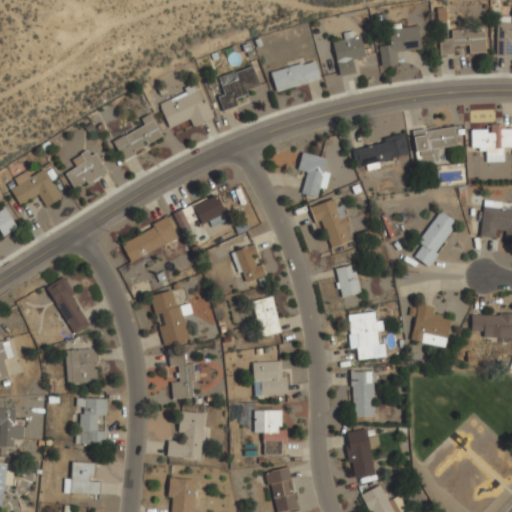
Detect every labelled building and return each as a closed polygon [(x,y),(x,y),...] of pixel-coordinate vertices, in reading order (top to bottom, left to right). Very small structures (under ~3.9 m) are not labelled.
[(511,55),(511,42),(511,22),(495,23),(496,55),(511,55)] [(378,46),(381,66),(397,64),(396,52),(420,49),(417,26),(388,29),(390,45),(378,46)] [(485,52),(484,30),(451,32),(451,39),(439,39),(439,55),(452,54),(452,45),(468,45),(469,53),(485,52)] [(332,41),(338,76),(355,73),(352,59),(364,57),(360,36),(352,37),(351,32),(345,33),(346,39),(332,41)] [(275,91),(319,79),(314,60),(270,72),(275,91)] [(258,86),(252,66),(217,77),(223,94),(217,96),(222,111),(237,106),(234,99),(247,95),(245,90),(258,86)] [(158,103),(168,128),(189,119),(192,126),(214,118),(206,100),(201,102),(194,84),(184,88),(186,92),(158,103)] [(162,138),(149,114),(139,118),(143,125),(112,141),(121,159),(162,138)] [(503,161),(503,149),(511,148),(511,125),(470,125),(471,151),(483,151),(484,161),(503,161)] [(412,131),(416,164),(436,162),(435,149),(457,146),(455,126),(412,131)] [(403,136),(350,148),(355,168),(407,155),(403,136)] [(73,189),(106,173),(96,153),(89,156),(87,151),(71,159),(75,167),(65,172),(73,189)] [(316,197),(319,188),(321,189),(329,159),(301,152),(296,171),(306,174),(301,193),(316,197)] [(18,205),(38,194),(45,207),(60,198),(44,168),(29,177),(26,171),(13,178),(17,185),(10,189),(18,205)] [(227,219),(216,194),(181,210),(188,226),(206,218),(210,227),(227,219)] [(342,205),(336,207),(333,199),(309,208),(315,227),(322,225),(330,247),(354,240),(342,205)] [(511,208),(491,206),(491,207),(482,206),(479,237),(511,240),(511,208)] [(0,232),(2,236),(16,228),(5,208),(0,210),(0,232)] [(410,256),(427,267),(456,222),(439,211),(410,256)] [(178,239),(170,219),(120,240),(129,261),(178,239)] [(239,283),(264,277),(255,244),(231,251),(239,283)] [(358,294),(354,265),(334,268),(338,297),(358,294)] [(65,277),(48,285),(69,335),(87,327),(65,277)] [(150,295),(162,346),(187,340),(175,289),(150,295)] [(252,301),(260,336),(279,332),(272,297),(252,301)] [(409,340),(443,348),(449,319),(432,315),(434,307),(417,304),(409,340)] [(357,359),(377,358),(374,312),(348,314),(349,336),(355,335),(357,359)] [(511,337),(511,313),(469,313),(469,337),(511,337)] [(0,341),(0,378),(7,377),(3,357),(10,355),(7,340),(0,341)] [(65,383),(97,383),(96,349),(64,349),(65,383)] [(192,398),(191,382),(198,382),(197,363),(185,363),(185,352),(167,353),(168,367),(177,367),(178,381),(170,381),(171,399),(192,398)] [(285,362),(252,362),(252,395),(285,395),(285,362)] [(373,371),(350,371),(350,416),(373,416),(373,371)] [(106,398),(75,398),(75,410),(76,410),(75,444),(104,444),(104,430),(96,430),(97,418),(106,418),(106,398)] [(0,447),(12,448),(13,437),(22,438),(23,409),(0,408),(0,447)] [(284,410),(253,411),(253,433),(263,432),(263,455),(284,455),(284,410)] [(201,459),(202,413),(179,412),(178,439),(167,439),(166,458),(201,459)] [(373,475),(369,451),(379,449),(377,434),(368,436),(367,428),(342,433),(350,479),(373,475)] [(100,494),(100,483),(91,483),(92,463),(67,462),(67,493),(100,494)] [(8,464),(0,463),(0,507),(6,508),(9,471),(7,471),(8,464)] [(288,467),(265,472),(272,511),(278,511),(296,509),(288,467)] [(166,500),(171,501),(169,511),(190,511),(194,479),(168,477),(166,500)] [(398,511),(379,483),(358,497),(368,511),(398,511)]
